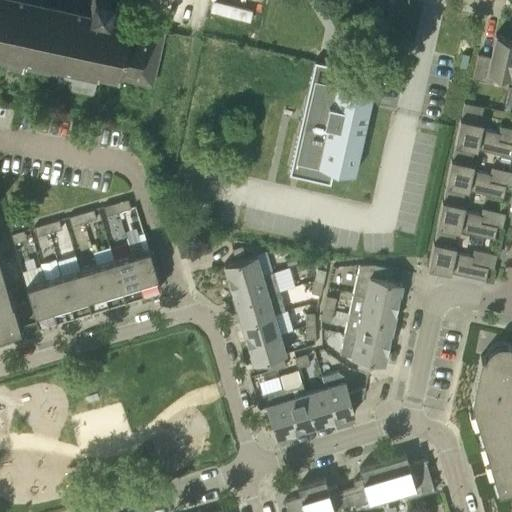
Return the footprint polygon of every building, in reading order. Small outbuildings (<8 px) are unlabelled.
[(0,0),(0,63),(6,65),(5,68),(23,72),(24,69),(56,76),(55,80),(71,84),(70,90),(93,95),(98,74),(151,85),(163,30),(111,18),(113,7),(108,6),(109,0),(0,0)] [(509,77),(511,62),(511,37),(495,34),(490,57),(477,54),(473,73),(472,78),(485,81),(487,72),(509,77)] [(327,62),(317,60),(314,59),(313,63),(309,83),(303,110),(300,122),(297,135),(290,167),(289,173),(292,173),(298,175),(308,177),(326,181),(329,182),(333,167),(334,163),(353,167),(352,171),(355,172),(360,148),(368,111),(369,107),(373,89),(372,88),(371,88),(370,92),(351,88),(352,84),(355,69),(327,62)] [(511,109),(511,99),(504,97),(502,109),(511,111),(511,109)] [(454,143),(473,148),(476,148),(476,147),(500,152),(508,154),(511,155),(511,151),(511,141),(498,139),(499,132),(481,128),(482,121),(479,121),(482,105),(464,101),(460,117),(459,116),(454,143)] [(470,162),(473,148),(454,143),(451,158),(450,158),(445,184),(446,184),(465,188),(468,189),(468,188),(502,196),(505,183),(489,180),(490,173),(472,169),(473,162),(470,162)] [(461,203),(465,188),(446,184),(442,199),(436,225),(437,226),(455,230),(459,230),(459,229),(493,237),(496,224),(480,221),(481,214),(463,210),(464,203),(461,203)] [(115,203),(118,212),(129,209),(127,199),(115,203)] [(199,200),(195,214),(207,217),(210,203),(199,200)] [(105,216),(118,212),(115,203),(102,207),(105,216)] [(80,213),(83,223),(95,219),(92,209),(80,213)] [(70,226),(83,223),(80,213),(68,217),(70,226)] [(45,223),(48,233),(61,229),(58,220),(45,223)] [(36,236),(48,233),(45,223),(33,227),(36,236)] [(452,244),(455,230),(437,226),(434,240),(433,240),(427,266),(450,271),(450,270),(485,278),(487,265),(471,262),(472,255),(454,251),(455,245),(452,244)] [(13,243),(25,240),(23,230),(10,234),(13,243)] [(230,285),(273,272),(273,270),(261,273),(255,254),(245,257),(241,245),(232,248),(235,260),(223,263),(230,285)] [(124,298),(113,258),(109,246),(93,251),(96,263),(95,264),(107,303),(124,298)] [(130,253),(142,293),(160,287),(148,248),(130,253)] [(124,298),(142,293),(130,253),(113,258),(124,298)] [(294,255),(285,257),(287,265),(297,262),(294,255)] [(364,298),(396,305),(401,282),(390,280),(392,268),(360,260),(352,295),(364,298)] [(90,308),(107,303),(95,264),(78,269),(90,308)] [(313,282),(322,284),(325,270),(316,268),(313,282)] [(72,314),(90,308),(78,269),(60,274),(72,314)] [(235,304),(279,292),(273,272),(230,285),(235,304)] [(55,319),(72,314),(60,274),(43,279),(55,319)] [(36,325),(55,319),(43,279),(25,285),(36,325)] [(320,294),(322,284),(313,282),(311,292),(320,294)] [(0,336),(19,331),(11,305),(5,307),(0,290),(0,336)] [(241,324),(273,314),(273,312),(284,308),(279,292),(235,304),(241,324)] [(323,309),(332,312),(336,297),(326,295),(323,309)] [(392,325),(396,305),(364,298),(352,295),(348,315),(392,325)] [(330,322),(332,312),(323,309),(321,319),(330,322)] [(305,327),(314,327),(314,312),(305,312),(305,327)] [(247,344),(279,334),(273,314),(241,324),(247,344)] [(387,345),(392,325),(348,315),(343,335),(387,345)] [(314,327),(305,327),(306,337),(315,337),(314,327)] [(271,358),(285,354),(279,334),(247,344),(253,362),(264,359),(264,361),(271,358)] [(383,363),(387,345),(343,335),(339,353),(362,358),(359,370),(369,373),(372,361),(383,363)] [(506,343),(502,342),(497,343),(493,345),(489,348),(486,352),(484,357),(480,356),(470,400),(473,410),(478,408),(482,422),(477,423),(483,442),(488,440),(492,455),(483,457),(484,460),(493,457),(497,472),(492,473),(498,491),(511,487),(511,491),(511,343),(506,343)] [(297,366),(309,362),(306,353),(294,356),(297,366)] [(271,358),(275,369),(288,365),(285,354),(271,358)] [(267,371),(275,369),(271,358),(264,361),(267,371)] [(323,387),(332,419),(354,412),(351,401),(362,397),(365,386),(348,391),(342,373),(337,369),(321,374),(325,386),(323,387)] [(332,419),(323,387),(305,392),(301,380),(299,381),(303,393),(312,425),(332,419)] [(293,431),(312,425),(303,393),(299,381),(280,387),(293,431)] [(274,436),(293,431),(280,387),(261,392),(274,436)] [(339,494),(339,495),(348,492),(352,506),(368,501),(370,509),(384,505),(383,501),(392,498),(403,495),(404,499),(434,490),(424,459),(408,464),(405,454),(358,468),(361,478),(352,481),(355,489),(339,494)] [(339,495),(339,494),(336,485),(327,488),(324,478),(297,486),(299,496),(283,501),(286,511),(329,511),(343,508),(339,495)]
